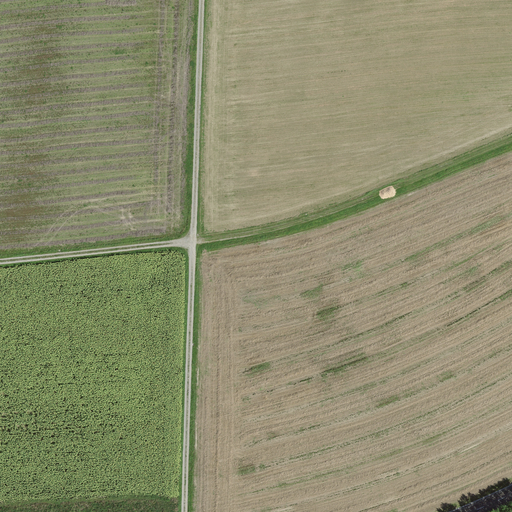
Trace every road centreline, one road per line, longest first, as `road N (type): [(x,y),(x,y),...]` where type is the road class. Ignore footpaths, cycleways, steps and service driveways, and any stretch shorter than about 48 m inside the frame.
road 1 (track): [(511,141),(326,212),(227,237),(0,260)]
road 2 (track): [(183,511),(201,0)]
